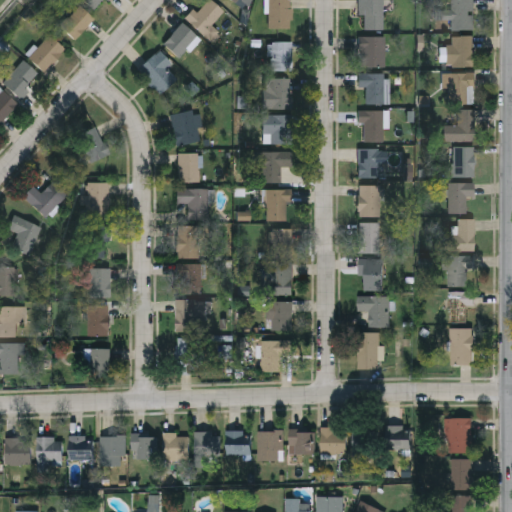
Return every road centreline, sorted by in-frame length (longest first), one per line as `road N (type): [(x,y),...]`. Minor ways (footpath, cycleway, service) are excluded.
road 1 (residential): [(511,394),(0,406)]
road 2 (residential): [(509,0),(508,511)]
road 3 (residential): [(328,0),(329,397)]
road 4 (residential): [(90,74),(126,109),(145,159),(146,401)]
road 5 (residential): [(156,0),(0,179)]
